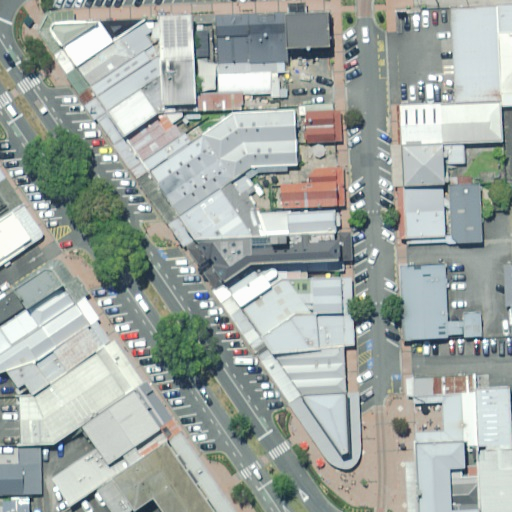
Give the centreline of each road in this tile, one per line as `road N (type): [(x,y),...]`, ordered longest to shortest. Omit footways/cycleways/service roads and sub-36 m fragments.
road 1 (secondary): [(1,42),(322,511)]
road 2 (residential): [(365,0),(379,397)]
road 3 (secondary): [(276,511),(81,228)]
road 4 (secondary): [(81,228),(0,102)]
